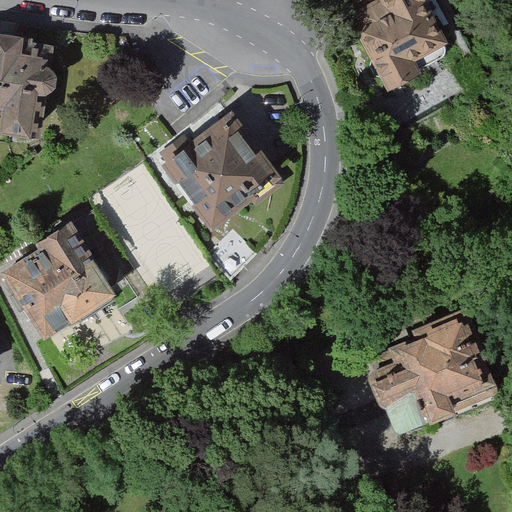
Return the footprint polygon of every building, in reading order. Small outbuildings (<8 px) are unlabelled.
[(415,0),(357,0),(363,10),(347,18),(385,91),(414,76),(408,63),(440,47),(415,0)] [(0,133),(38,138),(49,51),(26,48),(27,43),(0,39),(0,133)] [(277,176),(234,119),(171,165),(214,223),(277,176)] [(48,249),(10,272),(51,337),(115,296),(73,228),(45,245),(48,249)] [(441,414),(489,394),(459,325),(385,356),(395,381),(366,394),(373,409),(408,395),(423,430),(444,421),(441,414)] [(23,502),(20,511),(63,511),(64,508),(23,502)] [(230,511),(231,508),(162,502),(161,511),(230,511)]
